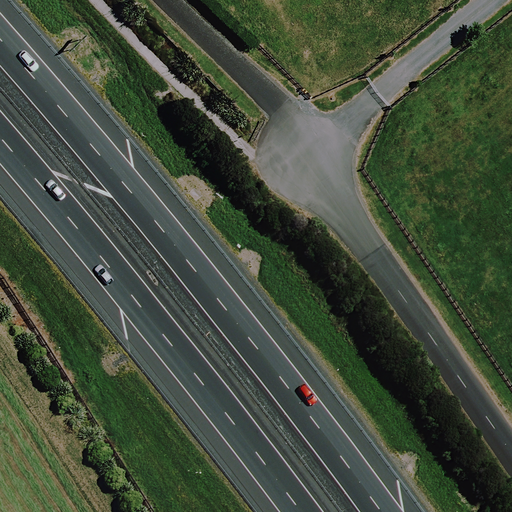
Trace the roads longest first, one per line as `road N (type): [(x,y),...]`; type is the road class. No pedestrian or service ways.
road 1 (motorway): [(0,35),(387,511)]
road 2 (motorway): [(298,511),(0,138)]
road 3 (unclassified): [(511,458),(306,159)]
